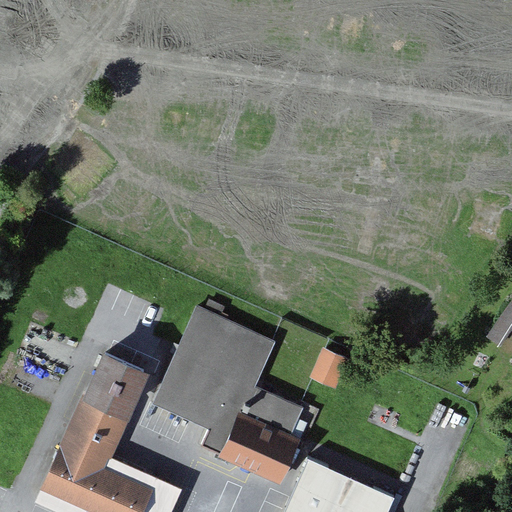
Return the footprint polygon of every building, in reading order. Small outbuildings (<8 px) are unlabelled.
[(511,296),(488,335),(499,342),(511,322),(511,296)] [(294,339),(206,300),(163,399),(211,420),(224,389),(249,400),(229,446),(288,471),(305,431),(262,412),(294,339)] [(510,348),(511,345),(511,325),(500,340),(510,348)] [(159,361),(114,341),(46,490),(93,511),(147,511),(162,480),(115,458),(159,361)] [(352,355),(327,345),(317,371),(343,380),(352,355)] [(397,511),(409,486),(320,446),(290,511),(397,511)]
